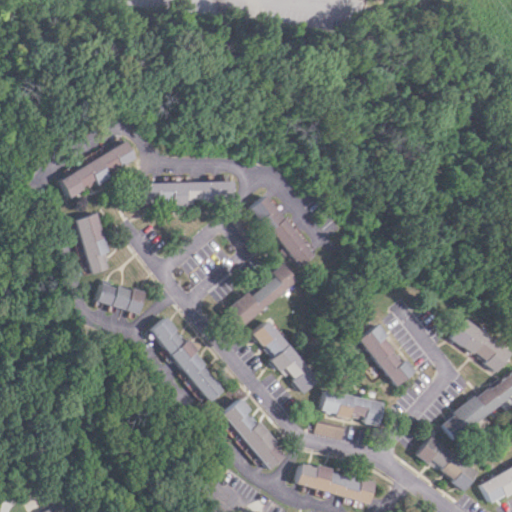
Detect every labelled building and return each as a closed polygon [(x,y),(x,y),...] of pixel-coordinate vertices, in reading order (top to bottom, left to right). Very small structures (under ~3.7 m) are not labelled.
[(46,176),(55,196),(125,162),(115,142),(46,176)] [(131,182),(131,203),(226,203),(225,181),(131,182)] [(308,255),(259,194),(243,207),(276,248),(292,268),(308,255)] [(64,219),(81,274),(103,267),(86,212),(64,219)] [(292,281),(277,262),(266,271),(270,276),(246,295),(242,292),(221,309),(236,327),(292,281)] [(138,293),(95,280),(89,300),(132,313),(138,293)] [(222,388),(161,316),(145,329),(206,401),(222,388)] [(491,370),(504,351),(456,318),(443,337),(491,370)] [(248,333),(268,358),(296,394),(313,380),(264,319),(248,333)] [(391,385),(410,370),(400,358),(398,360),(370,325),(353,338),(391,385)] [(511,390),(511,373),(508,368),(436,421),(448,437),(511,390)] [(344,417),(344,414),(359,417),(358,423),(373,427),(378,401),(320,389),(315,411),(344,417)] [(218,412),(263,469),(281,455),(254,420),(249,423),(240,412),(245,409),(236,398),(218,412)] [(310,432),(337,438),(339,428),(313,422),(310,432)] [(460,488),(473,470),(423,436),(411,455),(460,488)] [(511,462),(475,482),(485,503),(511,489),(511,488),(510,485),(511,484),(511,462)] [(364,501),(369,480),(354,477),(295,464),(290,484),(364,501)]
